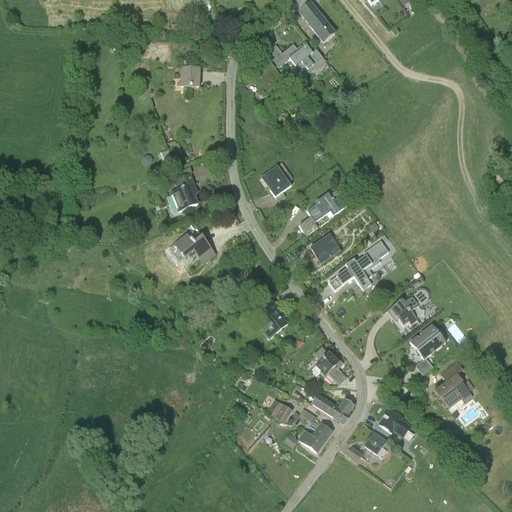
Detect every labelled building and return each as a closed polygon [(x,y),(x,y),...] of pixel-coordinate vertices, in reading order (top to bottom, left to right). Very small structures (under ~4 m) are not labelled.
[(298,13),(305,21),(323,45),(334,36),(309,5),(298,13)] [(394,32),(390,35),(394,41),(398,38),(394,32)] [(267,54),(279,69),(290,60),(295,69),(292,72),(298,80),(307,72),(310,75),(311,73),(317,74),(328,66),(316,51),(312,55),(306,47),(303,49),(299,53),(293,46),(282,55),(276,47),(267,54)] [(88,55),(96,55),(97,47),(89,47),(88,55)] [(247,69),(252,76),(257,83),(254,85),(263,96),(283,81),(273,68),(267,61),(261,65),(261,66),(259,68),(255,63),(247,69)] [(179,89),(180,89),(188,89),(198,89),(199,69),(180,68),(179,89)] [(302,119),(293,117),(291,125),(300,127),(302,119)] [(180,152),(177,141),(170,143),(174,155),(180,152)] [(170,156),(168,151),(160,154),(166,172),(175,169),(173,164),(170,156)] [(277,168),(271,172),(263,177),(272,190),(269,192),(275,199),(291,188),(288,183),(292,180),(281,164),(277,168)] [(170,194),(178,214),(197,206),(194,197),(197,195),(189,176),(180,180),(173,182),(177,191),(170,194)] [(314,232),(317,229),(314,224),(330,213),(333,217),(347,207),(340,198),(335,201),(333,199),(332,201),(328,194),(317,202),(318,204),(315,208),(307,213),(311,219),(298,228),(306,238),(314,232)] [(375,224),(369,227),(373,234),(379,230),(375,224)] [(187,237),(174,247),(184,261),(194,253),(198,259),(209,250),(199,237),(192,242),(190,241),(187,237)] [(329,237),(318,245),(309,250),(315,258),(310,261),(317,271),(341,254),(329,237)] [(365,258),(328,285),(334,293),(354,278),(363,291),(371,286),(366,279),(371,276),(368,272),(383,262),(381,260),(388,255),(380,243),(363,255),(365,258)] [(372,272),(374,276),(385,271),(387,276),(392,274),(389,266),(372,272)] [(387,313),(391,318),(395,315),(398,319),(396,320),(403,328),(408,324),(410,327),(418,321),(418,320),(420,317),(421,312),(418,308),(420,306),(414,297),(404,304),(402,301),(395,306),(387,313)] [(270,303),(263,309),(252,317),(270,340),(280,331),(288,325),(286,322),(283,324),(280,320),(282,318),(270,303)] [(431,327),(420,336),(412,342),(416,348),(414,350),(421,358),(420,359),(423,362),(415,368),(422,378),(430,371),(432,370),(425,361),(446,345),(431,327)] [(467,349),(461,353),(466,359),(471,356),(467,349)] [(328,375),(332,379),(339,386),(345,379),(335,369),(338,366),(328,356),(328,357),(321,350),(314,357),(320,363),(316,368),(325,378),(328,375)] [(260,367),(252,363),(250,370),(257,374),(260,367)] [(438,396),(440,399),(448,410),(456,404),(460,401),(464,405),(473,398),(469,393),(474,390),(468,382),(463,385),(457,376),(456,375),(446,383),(442,386),(434,392),(437,396),(438,396)] [(312,406),(333,419),(338,411),(336,410),(317,397),(312,406)] [(338,411),(333,419),(344,426),(349,418),(347,416),(353,408),(344,402),(338,411)] [(292,413),(279,405),(271,417),(284,426),(292,413)] [(402,421),(390,411),(379,426),(392,436),(393,433),(403,440),(410,430),(400,423),(402,421)] [(307,413),(303,419),(312,425),(316,419),(307,413)] [(332,434),(323,428),(320,426),(311,437),(310,439),(322,448),(332,434)] [(310,439),(311,437),(304,432),(297,441),(317,455),(322,448),(310,439)] [(386,444),(381,440),(373,434),(364,447),(377,457),(386,444)] [(291,438),(286,446),(295,452),(300,444),(291,438)] [(353,449),(347,457),(357,464),(363,456),(353,449)]
